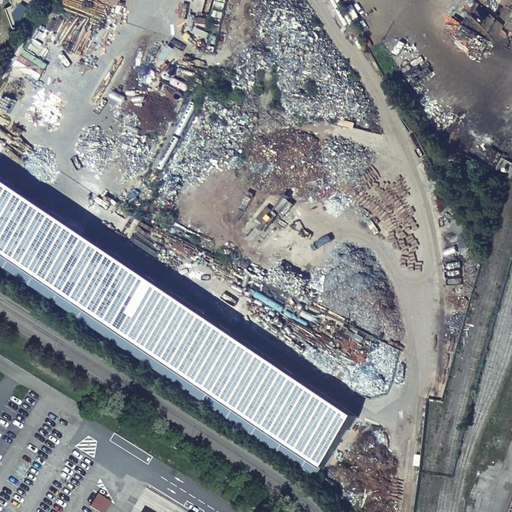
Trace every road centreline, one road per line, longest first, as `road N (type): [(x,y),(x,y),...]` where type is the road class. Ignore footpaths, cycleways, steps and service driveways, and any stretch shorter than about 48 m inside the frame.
road 1 (unknown): [(140,0),(112,36),(67,133),(69,190),(295,361),(378,406)]
road 2 (unknown): [(308,0),(353,67),(425,213),(424,238),(400,266),(404,364),(378,406)]
road 3 (residential): [(0,305),(291,486),(313,511)]
road 4 (unknown): [(135,462),(0,365)]
